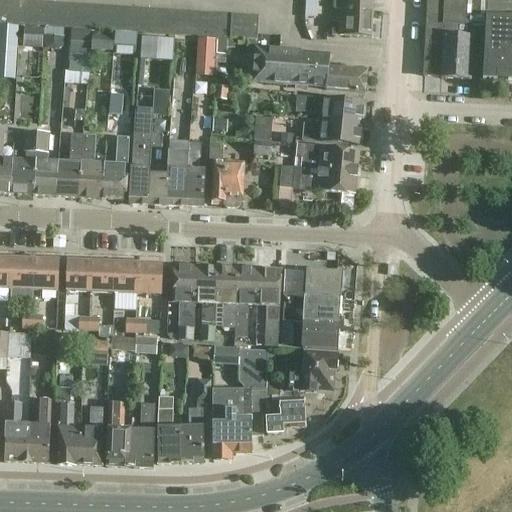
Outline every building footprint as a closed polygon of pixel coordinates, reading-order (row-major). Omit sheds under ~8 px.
[(333,24),(332,37),(371,39),(373,0),(333,0),(333,10),(337,10),(336,24),(333,24)] [(427,0),(424,78),(441,79),(441,80),(470,82),(473,37),(471,37),(471,27),(485,27),(486,0),(427,0)] [(511,0),(486,0),(485,27),(482,82),(511,82),(511,0)] [(7,1),(5,25),(17,26),(18,2),(7,1)] [(18,2),(17,26),(28,27),(30,3),(18,2)] [(30,3),(28,27),(40,27),(41,3),(30,3)] [(41,3),(40,27),(51,28),(53,4),(41,3)] [(53,4),(51,28),(62,29),(64,5),(53,4)] [(64,5),(62,29),(74,30),(75,6),(64,5)] [(85,30),(87,6),(75,6),(74,30),(85,30)] [(97,31),(98,7),(87,6),(85,30),(97,31)] [(108,32),(110,8),(98,7),(97,31),(108,32)] [(120,33),(121,9),(110,8),(108,32),(120,33)] [(131,33),(133,9),(121,9),(120,33),(131,33)] [(142,34),(144,10),(133,9),(131,33),(142,34)] [(154,35),(155,11),(144,10),(142,34),(154,35)] [(165,36),(167,12),(155,11),(154,35),(158,35),(165,36)] [(177,36),(178,12),(167,12),(165,36),(169,36),(177,36)] [(188,37),(190,13),(178,12),(177,36),(188,37)] [(200,38),(201,14),(190,13),(188,37),(200,38)] [(211,39),(213,15),(201,14),(200,38),(211,39)] [(222,39),(224,15),(213,15),(211,39),(217,39),(222,39)] [(234,40),(235,16),(224,15),(222,39),(227,40),(234,40)] [(245,41),(247,17),(235,16),(234,40),(245,41)] [(257,42),(257,37),(259,18),(247,17),(245,41),(248,41),(257,42)] [(0,26),(0,47),(16,49),(18,28),(0,26)] [(42,50),(43,45),(42,45),(43,37),(43,30),(25,29),(24,49),(42,50)] [(91,54),(110,55),(111,36),(93,34),(91,54)] [(137,37),(111,36),(110,55),(136,57),(137,37)] [(64,38),(43,37),(42,45),(43,45),(47,49),(59,50),(64,46),(64,38)] [(255,84),(325,89),(325,91),(366,95),(368,72),(329,68),(330,56),(280,51),(281,38),(257,37),(257,42),(248,41),(247,51),(240,51),(239,65),(256,67),(255,84)] [(73,52),(88,56),(91,43),(76,39),(73,52)] [(227,40),(222,39),(217,39),(216,55),(226,55),(227,40)] [(197,44),(194,44),(193,64),(196,65),(196,77),(214,78),(216,41),(198,40),(197,44)] [(323,117),(323,122),(362,126),(364,104),(296,98),(295,114),(307,115),(307,116),(323,117)] [(135,110),(130,187),(129,207),(148,207),(149,170),(149,164),(151,134),(152,111),(135,110)] [(304,134),(304,121),(287,121),(286,134),(304,134)] [(303,143),(321,144),(360,148),(362,126),(323,122),(322,131),(304,130),(303,143)] [(0,133),(0,195),(12,196),(13,162),(0,161),(0,153),(3,154),(4,134),(0,133)] [(149,170),(148,207),(167,208),(168,176),(159,176),(162,135),(151,134),(149,164),(149,170)] [(13,162),(12,196),(35,197),(38,135),(25,135),(24,155),(29,155),(29,163),(13,162)] [(38,135),(35,197),(58,199),(59,164),(44,163),(45,156),(49,156),(50,136),(38,135)] [(59,164),(58,199),(81,200),(84,138),(72,138),(70,165),(59,164)] [(84,138),(81,200),(104,201),(105,166),(95,166),(96,138),(84,138)] [(104,201),(127,202),(130,139),(118,139),(117,167),(105,166),(104,201)] [(168,155),(168,176),(167,208),(185,208),(187,144),(180,143),(179,155),(168,155)] [(185,208),(204,209),(204,189),(205,171),(200,170),(201,144),(187,144),(185,208)] [(224,207),(227,210),(237,211),(241,207),(241,200),(244,197),(244,167),(224,166),(224,149),(209,148),(209,165),(213,165),(212,186),(212,206),(224,207)] [(301,160),(301,169),(357,175),(360,152),(321,148),(321,150),(297,148),(296,159),(301,160)] [(279,189),(300,191),(355,197),(357,175),(301,169),(300,170),(281,168),(279,189)] [(0,290),(10,291),(12,261),(0,260),(0,290)] [(34,292),(35,262),(12,261),(10,291),(34,292)] [(59,263),(35,262),(34,292),(58,293),(58,284),(59,263)] [(66,293),(90,294),(91,264),(67,263),(66,284),(66,293)] [(114,295),(115,265),(91,264),(90,294),(114,295)] [(137,296),(139,266),(115,265),(114,295),(137,296)] [(162,297),(162,288),(163,267),(139,266),(137,296),(162,297)] [(194,304),(196,268),(173,268),(173,288),(172,306),(180,306),(178,342),(193,342),(194,304)] [(216,305),(217,269),(196,268),(194,304),(203,305),(202,327),(201,343),(214,344),(215,305),(216,305)] [(236,329),(238,270),(217,269),(216,305),(225,306),(224,323),(225,323),(224,328),(235,329),(236,329)] [(258,307),(259,271),(238,270),(236,329),(235,329),(235,330),(236,330),(235,338),(247,339),(248,323),(249,307),(258,307)] [(279,324),(280,293),(281,272),(259,271),(258,307),(267,307),(267,323),(266,347),(278,348),(279,324)] [(340,301),(340,294),(343,294),(344,275),(308,273),(307,290),(298,290),(298,288),(299,273),(285,272),(284,298),(306,299),(340,301)] [(417,282),(392,307),(401,316),(426,291),(417,282)] [(281,322),(338,326),(338,319),(341,319),(342,301),(340,301),(306,299),(304,319),(299,319),(300,311),(282,310),(281,322)] [(33,331),(33,316),(23,316),(22,331),(33,331)] [(43,317),(33,316),(33,331),(43,331),(43,318),(43,317)] [(79,334),(89,334),(89,320),(80,319),(79,334)] [(99,320),(89,320),(89,334),(98,334),(99,320)] [(126,335),(136,335),(136,321),(126,320),(126,335)] [(146,321),(136,321),(136,335),(146,336),(146,321)] [(302,349),(317,350),(339,352),(340,335),(337,334),(338,326),(281,322),(280,345),(292,346),(293,335),(298,335),(299,326),(304,326),(302,349)] [(235,338),(236,330),(235,330),(224,330),(223,345),(234,346),(235,338)] [(31,336),(6,336),(5,359),(7,359),(30,360),(31,336)] [(34,354),(57,356),(58,338),(35,336),(34,354)] [(58,338),(57,356),(58,356),(57,375),(70,376),(71,354),(59,353),(59,350),(71,350),(72,337),(58,336),(58,338)] [(108,339),(89,338),(89,356),(108,356),(108,339)] [(110,352),(135,354),(136,354),(136,340),(111,339),(110,352)] [(157,341),(136,340),(136,354),(135,354),(135,356),(156,357),(157,341)] [(211,413),(212,413),(212,430),(213,430),(213,442),(213,462),(231,462),(231,455),(252,454),(252,438),(263,438),(263,401),(265,401),(266,392),(267,377),(267,352),(238,351),(238,349),(214,349),(213,367),(239,368),(239,382),(246,392),(212,391),(211,413)] [(198,363),(212,363),(213,350),(194,350),(194,359),(198,359),(198,363)] [(338,358),(317,357),(305,356),(304,374),(288,373),(286,394),(303,395),(303,396),(316,397),(316,393),(333,394),(334,373),(337,373),(338,358)] [(266,406),(266,418),(268,438),(283,437),(283,432),(305,431),(304,402),(280,403),(280,405),(272,405),(272,399),(280,399),(281,383),(267,383),(266,406)] [(76,468),(80,468),(81,430),(73,430),(74,406),(70,406),(71,393),(56,392),(55,405),(60,405),(58,447),(57,468),(76,468)] [(161,467),(181,467),(183,429),(172,429),(173,412),(172,399),(160,399),(160,412),(161,467)] [(36,429),(29,429),(27,466),(49,467),(50,446),(51,410),(51,403),(37,403),(36,429)] [(107,470),(130,470),(131,433),(122,432),(123,406),(109,405),(107,470)] [(140,433),(131,433),(130,470),(153,471),(155,407),(141,406),(140,433)] [(7,409),(6,444),(5,465),(27,466),(29,429),(20,428),(21,409),(7,409)] [(89,431),(81,430),(80,468),(103,469),(104,448),(104,412),(91,411),(89,431)] [(187,429),(183,429),(181,467),(204,466),(204,430),(212,430),(212,413),(211,413),(188,412),(187,429)]
